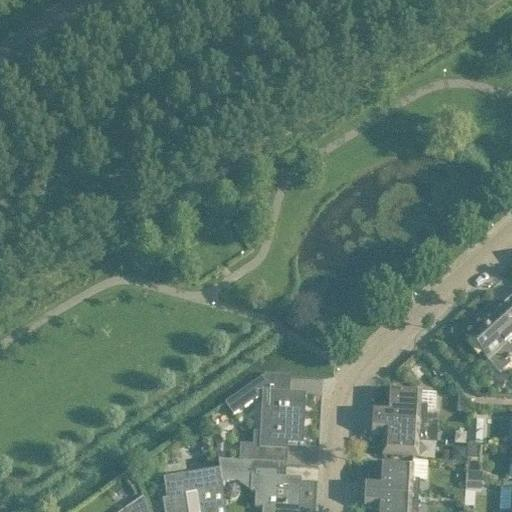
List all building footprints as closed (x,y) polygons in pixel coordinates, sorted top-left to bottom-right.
[(478,327),(465,338),(487,363),(488,362),(500,375),(511,363),(511,359),(511,357),(511,348),(508,344),(511,340),(511,318),(501,306),(499,304),(498,302),(475,323),(478,327)] [(259,451),(258,465),(264,465),(287,466),(288,446),(303,447),(306,396),(262,393),(263,378),(225,405),(234,417),(262,398),(260,435),(268,435),(267,451),(259,451)] [(290,391),(310,393),(311,379),(291,378),(290,391)] [(373,411),(373,423),(426,426),(427,408),(436,409),(436,395),(421,394),(421,393),(386,391),(385,412),(373,411)] [(469,409),(458,396),(457,414),(469,414),(469,409)] [(438,427),(426,426),(373,423),(372,436),(384,437),(383,457),(403,458),(417,459),(418,444),(437,445),(438,427)] [(469,437),(468,446),(482,447),(482,438),(469,437)] [(264,465),(258,465),(248,464),(218,462),(220,471),(222,484),(247,485),(247,478),(251,478),(250,494),(255,495),(254,509),(263,510),(262,511),(299,511),(301,481),(263,478),(264,465)] [(365,497),(418,500),(419,482),(412,482),(413,467),(378,465),(377,486),(365,485),(365,497)] [(225,511),(226,511),(225,505),(222,484),(220,471),(163,480),(167,501),(170,501),(172,511),(215,511),(225,510),(225,511)] [(465,484),(482,485),(482,474),(466,473),(465,484)] [(482,485),(465,484),(465,491),(482,492),(482,485)] [(511,511),(511,490),(501,490),(500,511),(506,511),(511,511)] [(453,495),(453,501),(463,502),(464,491),(457,491),(453,495)] [(417,511),(418,500),(365,497),(364,510),(376,510),(375,511),(417,511)] [(126,511),(148,511),(143,499),(126,511)]
